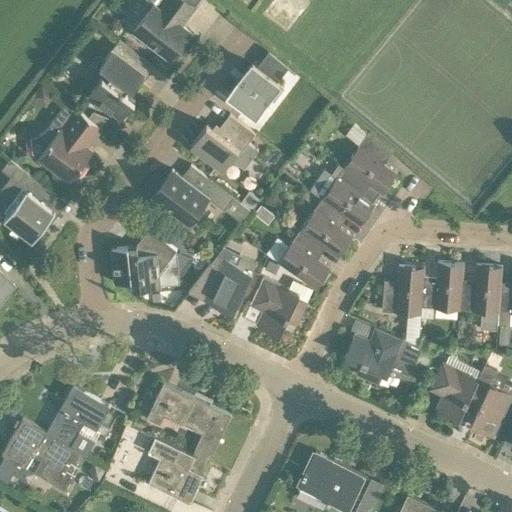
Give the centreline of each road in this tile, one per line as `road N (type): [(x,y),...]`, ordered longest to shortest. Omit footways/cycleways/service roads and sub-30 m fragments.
road 1 (residential): [(99,317),(89,236),(238,36)]
road 2 (residential): [(295,387),(377,239),(397,229),(511,237)]
road 3 (residential): [(511,482),(295,387)]
road 4 (residential): [(295,387),(146,322),(99,317)]
road 5 (residential): [(237,511),(295,387)]
